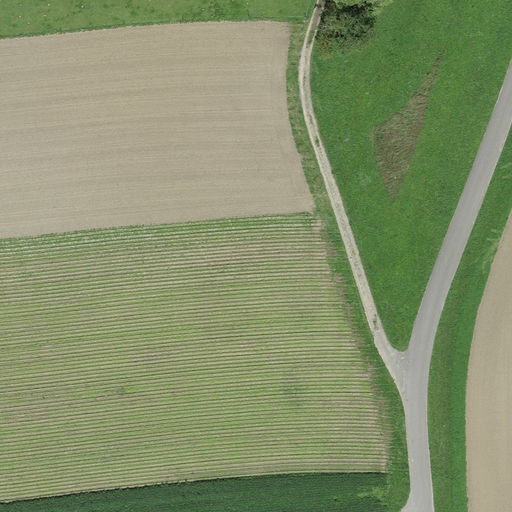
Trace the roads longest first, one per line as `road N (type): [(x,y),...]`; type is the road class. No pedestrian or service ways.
road 1 (unclassified): [(511,116),(418,358),(424,511)]
road 2 (track): [(328,0),(314,71),(335,186),(389,352),(418,358)]
